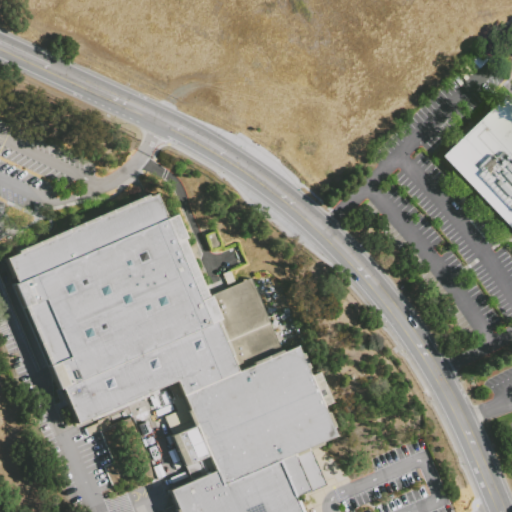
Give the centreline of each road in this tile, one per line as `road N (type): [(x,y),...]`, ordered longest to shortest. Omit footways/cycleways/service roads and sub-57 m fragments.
road 1 (secondary): [(288,201),(359,269),(436,371),(501,511)]
road 2 (secondary): [(49,67),(159,120)]
